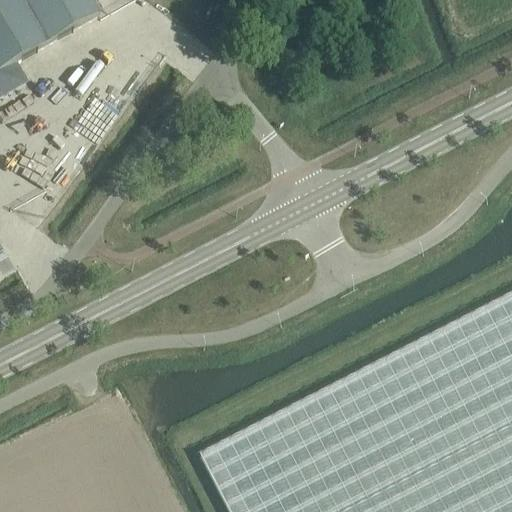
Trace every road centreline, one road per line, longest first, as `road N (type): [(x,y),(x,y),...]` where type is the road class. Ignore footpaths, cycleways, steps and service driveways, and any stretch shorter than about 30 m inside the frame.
road 1 (unclassified): [(0,414),(120,353),(226,341),(345,285)]
road 2 (tertiary): [(0,366),(307,210)]
road 3 (unclassified): [(213,66),(64,273),(34,305),(0,323)]
road 4 (tertiary): [(307,210),(511,105)]
road 5 (unclassified): [(511,162),(446,237),(345,285)]
road 6 (unclassified): [(307,210),(268,138),(213,66)]
